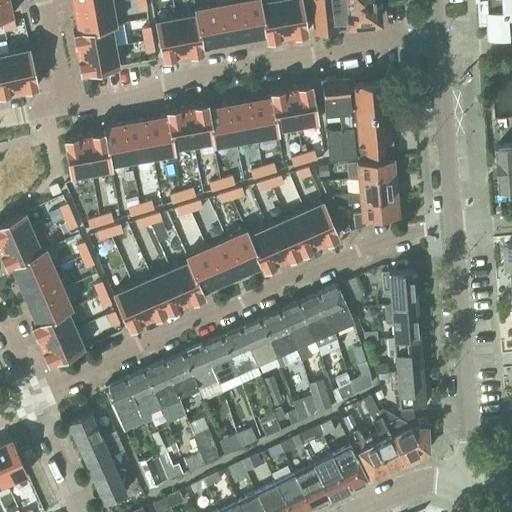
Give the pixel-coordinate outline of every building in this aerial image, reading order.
[(9,0),(0,0),(0,17),(13,14),(9,0)] [(112,0),(72,0),(74,9),(113,2),(112,0)] [(145,0),(137,0),(139,9),(147,8),(145,0)] [(237,0),(231,0),(216,3),(223,41),(245,37),(237,0)] [(259,0),(237,0),(245,37),(265,34),(266,39),(267,38),(259,0)] [(259,0),(267,38),(287,35),(280,0),(259,0)] [(302,0),(280,0),(287,35),(308,31),(302,0)] [(310,0),(312,14),(313,14),(315,30),(321,30),(321,29),(331,28),(331,29),(338,28),(338,27),(349,26),(349,25),(362,24),(362,23),(376,22),(379,17),(377,0),(310,0)] [(511,0),(487,0),(480,1),(481,11),(490,11),(490,9),(510,7),(510,11),(511,11),(511,0)] [(78,29),(73,30),(73,31),(117,23),(113,2),(74,9),(78,29)] [(216,3),(195,7),(203,50),(204,50),(203,45),(223,41),(216,3)] [(195,12),(176,15),(183,54),(203,50),(195,7),(194,7),(195,12)] [(490,11),(481,11),(481,22),(491,22),(492,33),(511,31),(511,11),(510,11),(510,7),(490,9),(490,11)] [(176,15),(155,19),(162,57),(183,54),(176,15)] [(14,19),(3,21),(4,29),(16,27),(14,19)] [(117,23),(73,31),(77,51),(115,44),(112,25),(117,24),(117,23)] [(150,25),(142,27),(144,39),(152,37),(150,25)] [(152,37),(144,39),(146,51),(154,49),(152,37)] [(115,44),(77,51),(81,72),(119,65),(115,44)] [(30,46),(9,51),(17,89),(38,84),(30,46)] [(9,51),(0,52),(0,92),(17,89),(9,51)] [(340,109),(341,127),(352,126),(347,76),(337,77),(335,75),(326,76),(325,78),(322,79),(325,110),(340,109)] [(341,127),(328,128),(331,156),(392,150),(385,78),(354,82),(354,75),(347,76),(352,126),(341,127)] [(312,82),(290,86),(297,124),(319,120),(312,82)] [(290,86),(270,89),(278,133),(279,132),(278,128),(297,124),(290,86)] [(270,94),(250,98),(257,136),(278,133),(270,89),(269,89),(270,94)] [(250,98),(229,102),(236,140),(257,136),(250,98)] [(207,101),(187,104),(194,143),(213,140),(213,144),(214,144),(207,101)] [(208,101),(207,101),(214,144),(236,140),(229,102),(209,105),(208,101)] [(187,104),(167,108),(174,151),(175,151),(174,146),(194,143),(187,104)] [(166,113),(146,117),(153,155),(174,151),(167,108),(165,108),(166,113)] [(146,117),(125,121),(132,159),(153,155),(146,117)] [(125,121),(104,124),(111,168),(112,167),(112,163),(132,159),(125,121)] [(103,129),(84,133),(91,171),(111,168),(104,124),(103,125),(103,129)] [(84,133),(63,137),(70,175),(91,171),(84,133)] [(501,188),(511,186),(511,142),(500,143),(498,143),(501,188)] [(314,149),(303,152),(305,160),(317,157),(314,149)] [(303,152),(291,156),(293,164),(305,160),(303,152)] [(348,177),(358,176),(394,173),(393,156),(346,161),(348,177)] [(274,161),(262,165),(265,172),(276,169),(274,161)] [(328,163),(318,164),(319,175),(329,174),(328,163)] [(262,165),(251,168),(253,176),(265,172),(262,165)] [(309,165),(297,169),(300,177),(311,173),(309,165)] [(394,173),(358,176),(359,190),(334,192),(335,202),(360,200),(396,196),(394,173)] [(232,174),(221,177),(223,185),(235,182),(232,174)] [(281,174),(270,177),(272,185),(283,182),(281,174)] [(221,177),(209,181),(211,189),(223,185),(221,177)] [(270,177),(258,181),(260,189),(272,185),(270,177)] [(193,186),(181,189),(184,197),(195,194),(193,186)] [(242,186),(230,189),(232,197),(244,194),(242,186)] [(181,189),(170,193),(172,201),(184,197),(181,189)] [(230,189),(219,193),(221,201),(232,197),(230,189)] [(361,211),(353,212),(355,228),(366,224),(365,217),(398,213),(396,196),(360,200),(361,211)] [(151,198),(140,202),(142,210),(154,206),(151,198)] [(200,199),(189,202),(191,210),(203,206),(200,199)] [(323,199),(304,207),(319,243),(339,235),(323,199)] [(67,202),(60,205),(64,216),(72,213),(67,202)] [(140,202),(128,205),(130,213),(142,210),(140,202)] [(189,202),(177,205),(179,213),(191,210),(189,202)] [(60,207),(48,212),(52,221),(64,216),(60,207)] [(304,207),(285,216),(301,251),(319,243),(304,207)] [(25,210),(0,221),(0,244),(33,230),(25,210)] [(111,211),(99,214),(102,222),(113,219),(111,211)] [(160,211),(148,214),(150,222),(162,219),(160,211)] [(72,213),(64,216),(69,227),(77,224),(72,213)] [(99,214),(88,218),(90,226),(102,222),(99,214)] [(148,214),(136,218),(139,226),(150,222),(148,214)] [(285,216),(266,224),(282,260),(301,251),(285,216)] [(120,223),(109,226),(111,234),(123,231),(120,223)] [(247,227),(246,228),(263,268),(282,260),(266,224),(249,232),(247,227)] [(109,226),(97,230),(100,238),(111,234),(109,226)] [(246,228),(226,236),(242,272),(261,264),(262,268),(263,268),(246,228)] [(33,230),(0,244),(0,251),(6,264),(46,247),(46,246),(41,248),(33,230)] [(153,230),(147,233),(157,256),(164,253),(153,230)] [(226,236),(206,245),(222,281),(242,272),(226,236)] [(84,240),(76,244),(81,255),(89,251),(84,240)] [(206,245),(186,254),(204,294),(205,293),(203,289),(222,281),(206,245)] [(46,247),(6,264),(6,265),(11,263),(19,282),(55,266),(46,247)] [(89,251),(81,255),(86,266),(94,263),(89,251)] [(187,258),(170,266),(185,302),(204,294),(186,254),(185,254),(187,258)] [(55,266),(19,282),(28,302),(63,286),(55,266)] [(170,266),(151,274),(167,310),(185,302),(170,266)] [(414,267),(382,270),(384,288),(390,288),(391,303),(417,300),(416,282),(417,281),(416,273),(415,273),(414,267)] [(151,274),(132,283),(148,318),(167,310),(151,274)] [(356,275),(343,280),(351,300),(352,300),(364,295),(356,275)] [(101,280),(94,283),(99,294),(106,291),(101,280)] [(338,282),(317,291),(333,327),(354,318),(338,282)] [(132,283),(113,291),(128,327),(148,318),(132,283)] [(63,286),(28,302),(36,321),(31,323),(32,324),(72,306),(63,286)] [(106,291),(99,294),(104,305),(111,302),(106,291)] [(317,291),(298,300),(314,336),(318,345),(321,354),(340,346),(337,337),(333,327),(317,291)] [(298,300),(279,308),(295,344),(302,358),(311,354),(305,340),(314,336),(298,300)] [(393,321),(394,336),(420,334),(417,300),(391,303),(385,303),(386,321),(391,321),(393,321)] [(72,306),(32,324),(40,342),(76,327),(68,309),(72,307),(72,306)] [(279,308),(259,317),(275,353),(295,344),(279,308)] [(114,310),(107,313),(112,324),(119,321),(114,310)] [(259,317),(240,325),(256,361),(275,353),(259,317)] [(240,325),(221,333),(237,369),(256,361),(240,325)] [(76,327),(40,342),(49,362),(84,346),(76,327)] [(377,329),(364,330),(366,339),(378,338),(377,329)] [(221,333),(202,342),(218,378),(237,369),(221,333)] [(395,354),(396,369),(422,367),(420,334),(394,336),(388,336),(389,355),(395,354)] [(202,342),(183,350),(199,386),(218,378),(202,342)] [(183,350),(163,359),(179,395),(190,390),(192,393),(201,389),(199,386),(183,350)] [(163,359),(144,367),(160,403),(167,420),(185,412),(179,395),(163,359)] [(361,375),(350,380),(354,391),(374,382),(367,359),(357,362),(361,375)] [(373,362),(376,371),(388,370),(387,361),(373,362)] [(144,367),(125,375),(145,419),(152,416),(149,408),(160,403),(144,367)] [(396,369),(390,369),(392,388),(398,387),(399,403),(401,403),(402,417),(415,424),(423,423),(423,417),(414,417),(413,402),(425,401),(422,367),(396,369)] [(348,372),(335,377),(339,385),(337,386),(341,396),(354,391),(350,380),(348,372)] [(271,374),(263,377),(274,404),(281,401),(271,374)] [(145,419),(125,375),(106,384),(125,428),(145,419)] [(322,377),(308,382),(311,393),(316,408),(330,404),(322,377)] [(381,388),(375,391),(378,397),(384,394),(381,388)] [(311,393),(292,400),(295,407),(299,418),(308,415),(317,410),(316,408),(311,393)] [(371,393),(364,397),(379,430),(372,434),(389,469),(405,461),(382,414),(382,415),(379,410),(371,393)] [(280,405),(274,407),(279,418),(284,416),(280,405)] [(299,418),(295,407),(287,410),(292,422),(299,418)] [(384,407),(379,410),(382,415),(382,414),(405,461),(428,449),(427,423),(423,423),(415,424),(402,417),(384,407)] [(69,420),(84,454),(120,438),(116,428),(102,435),(91,410),(69,420)] [(259,417),(266,434),(281,427),(274,411),(259,417)] [(350,413),(343,417),(349,429),(356,425),(350,413)] [(319,424),(324,433),(335,427),(330,418),(319,424)] [(317,423),(298,432),(302,440),(310,436),(321,431),(317,423)] [(251,425),(236,431),(242,444),(257,438),(251,425)] [(209,426),(193,432),(201,451),(205,461),(218,455),(216,446),(216,444),(215,442),(209,426)] [(358,426),(350,431),(373,477),(389,469),(372,434),(364,438),(358,426)] [(236,431),(219,438),(225,452),(242,444),(236,431)] [(303,443),(302,440),(298,432),(280,441),(285,452),(303,443)] [(12,436),(0,441),(0,465),(7,481),(28,472),(12,436)] [(120,438),(84,454),(104,499),(126,489),(114,462),(118,460),(114,452),(125,448),(120,438)] [(279,442),(268,447),(272,455),(283,450),(279,442)] [(351,443),(331,453),(349,488),(369,479),(351,443)] [(172,463),(167,449),(158,453),(159,455),(168,477),(183,471),(178,461),(172,463)] [(201,451),(185,458),(190,468),(205,461),(201,451)] [(257,452),(242,459),(247,469),(262,462),(257,452)] [(331,453),(312,462),(330,498),(349,488),(331,453)] [(151,456),(140,461),(150,485),(168,477),(159,455),(152,458),(151,456)] [(247,469),(242,459),(228,465),(235,480),(249,474),(247,469)] [(312,462),(294,471),(312,507),(330,498),(312,462)] [(219,469),(204,476),(208,484),(223,476),(219,469)] [(294,471),(275,481),(290,511),(301,511),(312,507),(294,471)] [(208,484),(204,476),(191,482),(195,490),(208,484)] [(290,511),(275,481),(256,490),(266,511),(290,511)] [(179,489),(166,495),(170,504),(184,497),(179,489)] [(266,511),(256,490),(237,499),(243,511),(266,511)] [(166,495),(153,501),(158,511),(162,511),(172,508),(170,504),(166,495)] [(243,511),(237,499),(219,509),(220,511),(243,511)]
